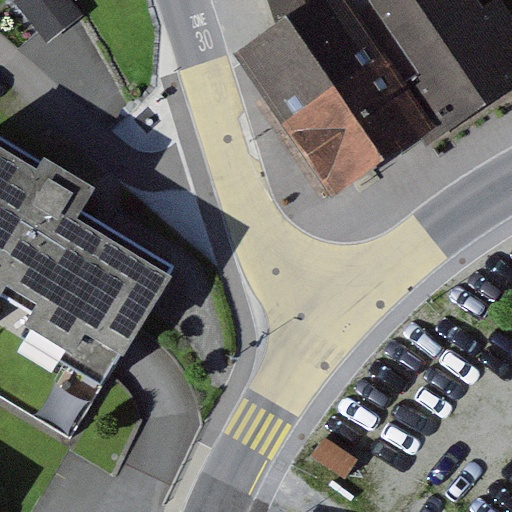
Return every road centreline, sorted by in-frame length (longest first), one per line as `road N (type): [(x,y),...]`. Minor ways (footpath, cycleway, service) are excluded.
road 1 (residential): [(233,163),(160,174),(120,164),(0,58)]
road 2 (secondary): [(330,331),(431,236),(511,183)]
road 3 (secondary): [(213,511),(256,428),(330,331)]
road 4 (residential): [(330,331),(291,290),(258,237),(233,163)]
road 5 (residential): [(233,163),(183,0)]
